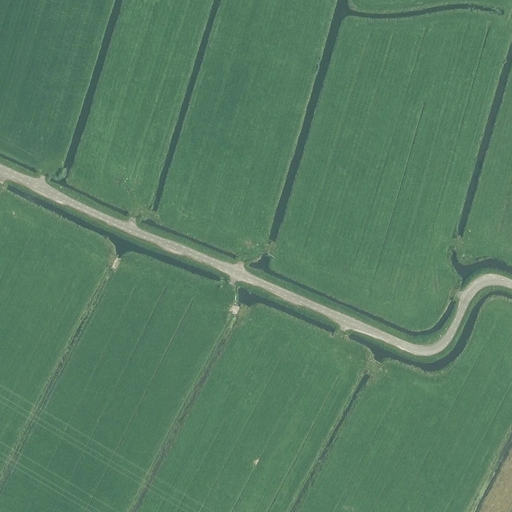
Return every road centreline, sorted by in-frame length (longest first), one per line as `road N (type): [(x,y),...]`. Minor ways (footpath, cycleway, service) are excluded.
road 1 (unclassified): [(511,288),(478,287),(440,348),(417,352),(0,169)]
road 2 (track): [(448,208),(420,282),(469,299)]
